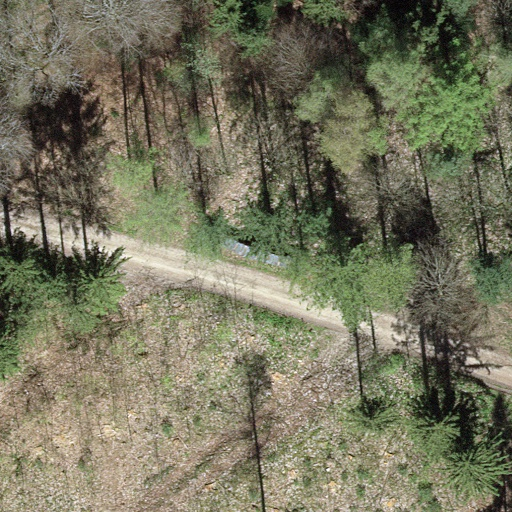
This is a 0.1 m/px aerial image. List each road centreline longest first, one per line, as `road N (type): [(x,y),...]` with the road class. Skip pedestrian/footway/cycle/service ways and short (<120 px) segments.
road 1 (track): [(0,225),(319,302),(511,373)]
road 2 (track): [(114,0),(0,56)]
